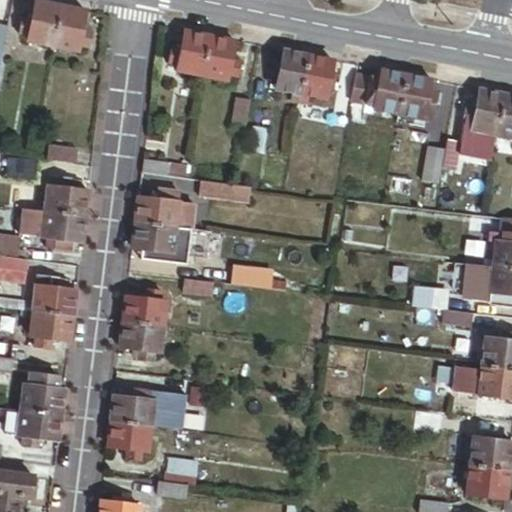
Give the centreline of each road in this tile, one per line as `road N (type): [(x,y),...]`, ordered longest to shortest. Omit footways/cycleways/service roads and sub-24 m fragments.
road 1 (residential): [(140,0),(74,511)]
road 2 (primary): [(511,63),(190,0)]
